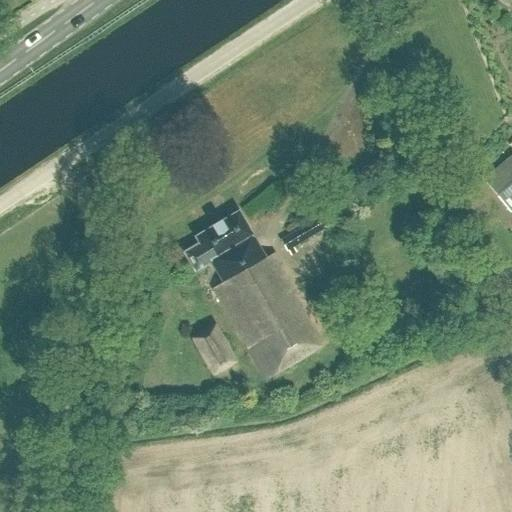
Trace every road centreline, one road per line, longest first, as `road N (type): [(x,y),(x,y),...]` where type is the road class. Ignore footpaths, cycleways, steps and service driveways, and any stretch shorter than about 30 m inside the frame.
road 1 (track): [(111,130),(63,511)]
road 2 (unclassified): [(0,204),(312,0)]
road 3 (primary): [(0,68),(100,0)]
